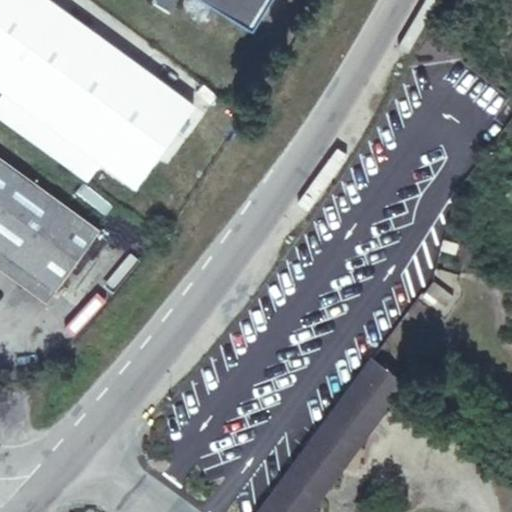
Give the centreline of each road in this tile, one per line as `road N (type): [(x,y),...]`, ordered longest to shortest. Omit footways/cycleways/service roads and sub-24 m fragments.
road 1 (unknown): [(142,496),(403,133),(418,118),(457,115),(462,156),(448,183),(205,511)]
road 2 (tertiary): [(27,511),(330,115),(390,0)]
